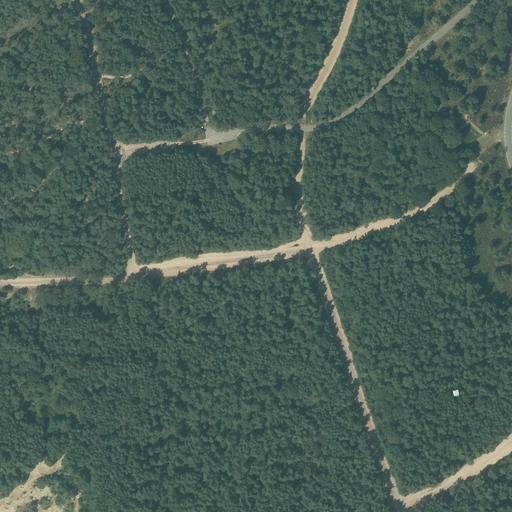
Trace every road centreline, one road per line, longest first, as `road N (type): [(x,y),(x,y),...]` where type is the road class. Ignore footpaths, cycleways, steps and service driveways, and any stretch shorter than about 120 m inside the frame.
road 1 (track): [(508,130),(421,209),(311,249),(124,277),(0,281)]
road 2 (unknown): [(481,0),(334,122),(216,131)]
road 3 (track): [(134,275),(91,39),(76,0)]
road 4 (track): [(301,129),(352,0)]
